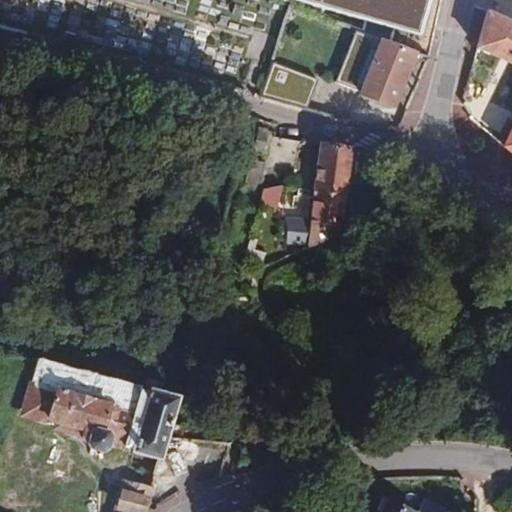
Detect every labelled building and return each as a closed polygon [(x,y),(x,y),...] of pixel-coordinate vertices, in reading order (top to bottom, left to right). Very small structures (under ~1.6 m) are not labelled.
[(284,0),(288,1),(358,30),(393,43),(397,31),(405,0),(284,0)] [(431,0),(405,0),(397,31),(421,38),(431,0)] [(511,149),(511,152),(511,153),(511,25),(487,14),(477,49),(511,64),(511,149)] [(414,52),(393,43),(358,30),(338,83),(364,93),(363,95),(395,107),(414,52)] [(297,171),(296,141),(274,138),(269,167),(297,171)] [(346,195),(351,148),(321,142),(316,192),(346,195)] [(257,192),(266,163),(253,159),(245,188),(257,192)] [(315,200),(316,192),(302,189),(301,197),(315,200)] [(343,226),(346,195),(316,192),(315,200),(312,224),(309,248),(332,235),(343,226)] [(273,196),(264,195),(261,207),(275,210),(280,195),(273,196)] [(293,219),(312,224),(315,200),(301,197),(297,197),(293,219)] [(177,405),(179,399),(167,396),(41,361),(26,414),(50,421),(52,419),(57,420),(86,428),(83,436),(91,448),(101,451),(106,448),(110,436),(125,441),(124,446),(134,450),(133,452),(143,455),(162,460),(163,455),(177,405)] [(86,428),(57,420),(56,428),(83,436),(86,428)] [(147,511),(154,490),(125,483),(117,511),(147,511)] [(379,511),(412,511),(386,499),(379,511)]
